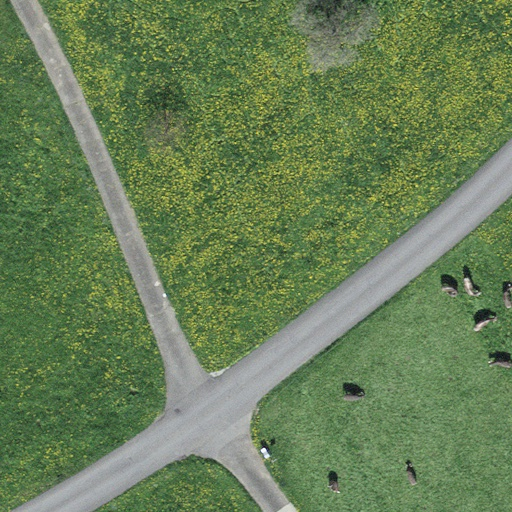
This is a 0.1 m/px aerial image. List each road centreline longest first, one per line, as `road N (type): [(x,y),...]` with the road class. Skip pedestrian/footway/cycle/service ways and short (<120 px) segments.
road 1 (unclassified): [(511,168),(206,413),(54,511)]
road 2 (track): [(22,0),(206,413)]
